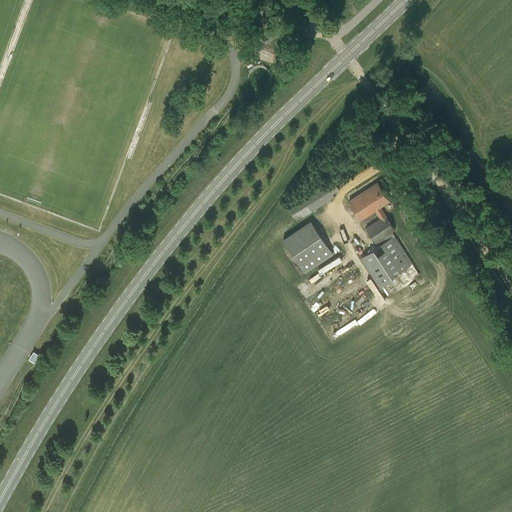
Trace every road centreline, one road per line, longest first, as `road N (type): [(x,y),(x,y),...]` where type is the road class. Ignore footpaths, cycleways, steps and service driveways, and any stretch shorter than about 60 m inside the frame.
road 1 (primary): [(0,499),(73,378),(186,222),(346,55)]
road 2 (track): [(511,291),(416,157)]
